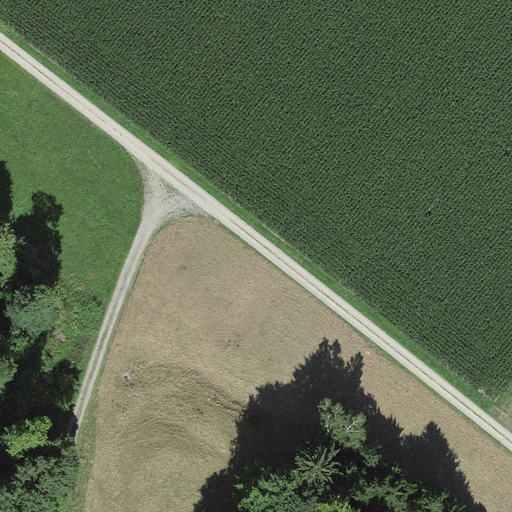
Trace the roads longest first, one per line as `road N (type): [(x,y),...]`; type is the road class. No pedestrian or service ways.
road 1 (track): [(0,27),(157,137),(263,238),(511,426)]
road 2 (track): [(184,165),(92,380),(88,419),(54,511)]
